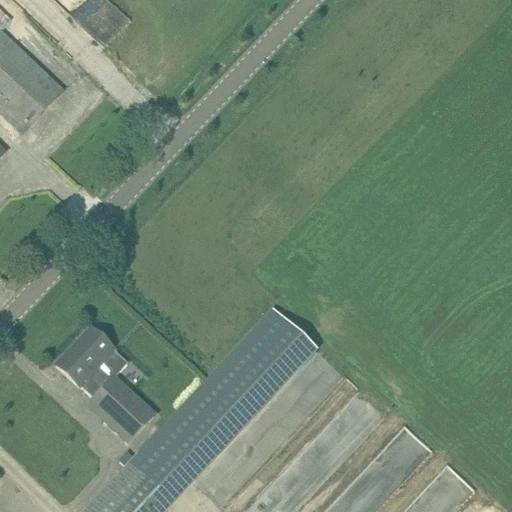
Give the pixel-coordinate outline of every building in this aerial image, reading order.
[(10,0),(0,0),(0,116),(21,137),(63,94),(85,70),(10,0)] [(166,511),(316,353),(272,312),(84,511),(166,511)] [(79,389),(93,402),(92,403),(98,408),(104,402),(114,412),(103,424),(127,446),(153,418),(114,381),(127,366),(113,353),(90,331),(55,368),(79,390),(79,389)] [(408,425),(327,511),(379,511),(436,450),(408,425)] [(448,466),(404,511),(445,511),(451,506),(457,511),(461,511),(478,494),(448,466)]
